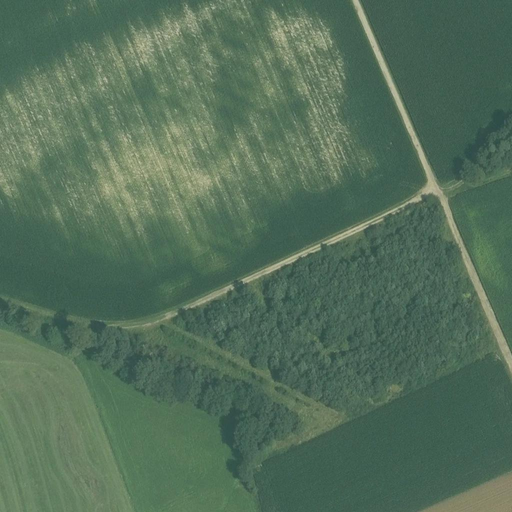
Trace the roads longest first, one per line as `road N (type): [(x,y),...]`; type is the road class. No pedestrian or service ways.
road 1 (track): [(431,188),(170,314),(97,337),(0,297)]
road 2 (track): [(352,0),(511,376)]
